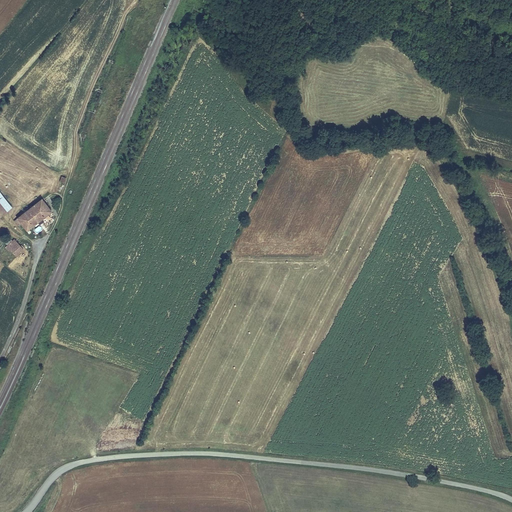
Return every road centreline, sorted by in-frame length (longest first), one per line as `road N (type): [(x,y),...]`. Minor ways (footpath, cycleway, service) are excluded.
road 1 (unclassified): [(26,511),(68,465),(168,453),(351,467),(511,499)]
road 2 (track): [(40,246),(58,215),(99,68),(135,0)]
